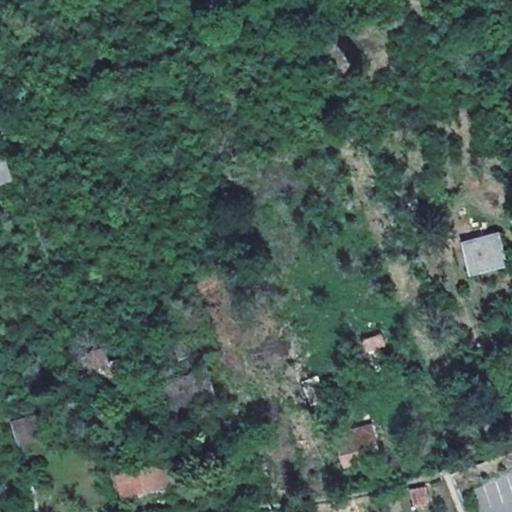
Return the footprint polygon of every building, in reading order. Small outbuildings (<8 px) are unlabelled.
[(4,159),(0,160),(0,182),(12,178),(4,159)] [(82,188),(61,194),(69,221),(90,215),(82,188)] [(499,237),(467,246),(474,274),(507,266),(499,237)] [(378,327),(356,335),(363,352),(385,345),(378,327)] [(185,375),(206,368),(194,334),(173,341),(178,355),(185,375)] [(112,362),(107,347),(80,354),(84,368),(91,367),(97,385),(130,376),(125,359),(112,362)] [(218,399),(206,368),(185,375),(178,355),(166,359),(173,380),(156,386),(167,417),(188,410),(191,418),(205,413),(202,405),(218,399)] [(370,426),(336,435),(343,465),(378,456),(370,426)] [(13,448),(0,451),(0,455),(4,470),(18,465),(13,448)] [(124,496),(169,485),(163,464),(117,475),(124,496)] [(426,488),(412,492),(416,508),(430,504),(426,488)]
